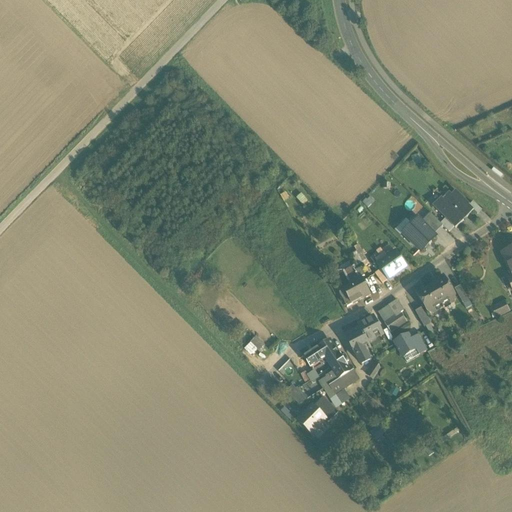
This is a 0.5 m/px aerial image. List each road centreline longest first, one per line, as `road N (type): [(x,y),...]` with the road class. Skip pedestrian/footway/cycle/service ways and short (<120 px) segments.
road 1 (unclassified): [(222,0),(0,229)]
road 2 (residential): [(511,208),(293,349),(258,387)]
road 3 (tertiary): [(407,116),(454,172),(511,204)]
road 4 (tertiary): [(339,0),(351,46),(407,116)]
road 5 (tertiary): [(511,203),(407,116)]
